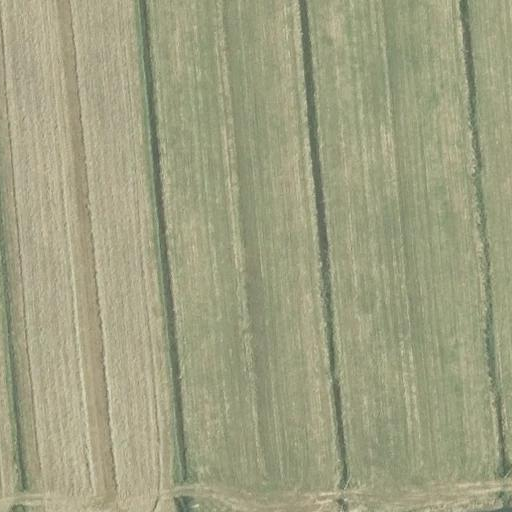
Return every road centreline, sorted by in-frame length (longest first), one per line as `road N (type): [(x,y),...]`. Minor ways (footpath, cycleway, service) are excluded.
road 1 (track): [(296,505),(212,489),(136,497),(137,511)]
road 2 (track): [(136,497),(25,498),(0,509)]
road 3 (track): [(511,484),(393,495),(395,511)]
